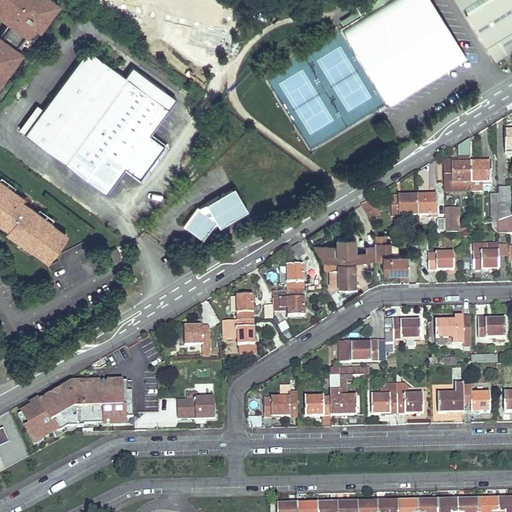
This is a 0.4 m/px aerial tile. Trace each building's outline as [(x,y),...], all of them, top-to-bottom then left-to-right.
[(40,28),(58,3),(54,0),(0,0),(0,12),(8,19),(9,20),(0,32),(0,76),(1,75),(3,77),(3,76),(8,70),(6,68),(10,62),(13,63),(16,58),(22,51),(19,49),(23,43),(23,42),(22,42),(35,25),(40,28)] [(389,105),(466,57),(430,0),(366,0),(367,0),(355,7),(361,16),(342,28),(389,105)] [(511,0),(457,0),(495,61),(511,50),(511,0)] [(8,19),(0,12),(0,16),(6,21),(8,19)] [(40,28),(35,25),(22,42),(23,42),(23,43),(28,47),(42,29),(40,28)] [(128,78),(88,49),(43,109),(25,134),(65,164),(128,78)] [(6,68),(8,70),(10,72),(19,60),(16,58),(13,63),(10,62),(6,68)] [(128,78),(65,164),(105,193),(125,168),(140,179),(164,146),(149,134),(168,108),(157,100),(165,90),(157,83),(149,94),(128,78)] [(43,109),(37,105),(19,130),(25,134),(43,109)] [(471,192),(471,164),(470,140),(469,140),(457,147),(458,147),(458,161),(443,162),(444,192),(471,192)] [(471,164),(471,192),(482,191),(482,186),(490,186),(490,164),(471,164)] [(48,261),(67,234),(51,223),(52,222),(22,200),(24,198),(0,180),(0,223),(3,226),(5,223),(10,226),(6,232),(32,250),(48,261)] [(247,209),(234,186),(206,203),(207,206),(201,209),(198,207),(197,207),(184,226),(203,240),(209,231),(247,209)] [(510,188),(498,189),(498,194),(499,221),(507,218),(510,217),(510,188)] [(497,222),(499,221),(498,194),(491,195),(491,224),(497,222)] [(406,217),(417,216),(417,197),(398,198),(391,198),(392,217),(398,217),(398,219),(406,219),(406,217)] [(417,197),(417,216),(429,216),(430,219),(437,218),(436,197),(417,197)] [(368,218),(376,214),(369,201),(361,206),(368,218)] [(445,233),(458,233),(458,210),(444,210),(445,220),(445,233)] [(507,234),(507,218),(499,221),(497,222),(497,235),(507,234)] [(376,235),(376,243),(396,243),(395,235),(376,235)] [(366,252),(354,252),(354,236),(336,237),(337,246),(313,246),(323,262),(354,261),(366,261),(366,252)] [(289,249),(298,263),(307,257),(298,244),(289,249)] [(366,252),(366,261),(375,261),(375,246),(366,246),(366,252)] [(473,271),(499,270),(498,246),(487,246),(487,253),(481,254),(473,254),(473,271)] [(428,254),(428,271),(454,271),(453,254),(428,254)] [(382,256),(383,273),(399,272),(399,278),(408,277),(408,272),(408,255),(382,256)] [(354,287),(354,261),(323,262),(323,271),(330,270),(330,287),(354,287)] [(286,267),(287,292),(304,292),(303,266),(286,267)] [(272,292),(273,309),(287,309),(287,312),(287,317),(304,317),(304,292),(287,292),(272,292)] [(237,322),(254,321),(253,296),(236,297),(237,322)] [(264,319),(273,319),(272,307),(264,306),(264,319)] [(462,347),(470,347),(470,318),(454,318),(454,321),(435,322),(435,340),(451,340),(451,345),(462,344),(462,347)] [(485,318),(477,318),(478,338),(505,338),(505,320),(486,321),(485,318)] [(385,320),(385,341),(385,353),(394,353),(394,341),(421,340),(420,322),(401,323),(400,319),(385,320)] [(237,322),(222,322),(222,340),(237,339),(237,347),(240,347),(241,356),(255,355),(254,321),(237,322)] [(285,322),(278,326),(287,341),(294,337),(285,322)] [(202,356),(210,356),(209,328),(184,328),(184,346),(202,345),(202,356)] [(385,353),(385,341),(370,341),(370,344),(351,345),(351,342),(339,343),(340,363),(385,362),(385,353)] [(330,369),(330,376),(339,376),(346,376),(363,376),(369,375),(368,368),(330,369)] [(339,376),(330,376),(330,398),(331,414),(338,414),(338,416),(357,416),(356,397),(347,397),(340,397),(339,376)] [(97,394),(133,392),(132,382),(97,383),(97,387),(97,394)] [(457,411),(463,411),(463,384),(454,385),(455,394),(437,395),(438,414),(457,413),(457,411)] [(463,384),(463,411),(471,410),(471,413),(489,412),(489,394),(471,394),(471,384),(463,384)] [(371,397),(371,416),(390,415),(390,413),(397,413),(396,385),(387,385),(387,396),(371,397)] [(404,415),(423,414),(423,396),(406,396),(405,385),(396,385),(397,413),(404,412),(404,415)] [(32,407),(22,412),(29,425),(25,427),(33,441),(41,437),(42,439),(43,439),(53,433),(58,430),(60,432),(68,428),(76,427),(84,427),(84,425),(84,419),(90,419),(90,425),(97,425),(97,421),(104,420),(104,424),(111,424),(111,426),(126,425),(126,419),(133,418),(133,392),(97,394),(97,387),(83,387),(77,388),(77,392),(67,394),(65,389),(58,392),(47,399),(46,398),(40,401),(39,399),(31,404),(32,407)] [(47,399),(58,392),(56,389),(45,394),(47,397),(46,398),(47,399)] [(195,420),(214,419),(214,400),(197,400),(197,393),(187,394),(187,401),(178,401),(178,420),(189,419),(189,417),(195,417),(195,420)] [(297,417),(297,394),(288,394),(289,398),(263,399),(264,415),(271,415),(271,418),(297,417)] [(324,414),(331,414),(330,398),(304,398),(305,417),(323,417),(324,417),(324,414)] [(25,427),(29,425),(22,412),(18,414),(25,427)] [(247,417),(248,426),(261,426),(261,417),(247,417)] [(58,430),(53,433),(56,439),(68,432),(72,432),(76,430),(76,427),(68,428),(60,432),(58,430)] [(0,457),(0,445),(9,442),(3,428),(0,429),(0,459),(1,459),(0,457)] [(41,437),(33,441),(35,445),(44,440),(43,439),(42,439),(41,437)] [(497,511),(511,511),(511,499),(498,500),(497,511)] [(497,511),(498,500),(478,501),(478,511),(497,511)] [(437,511),(438,501),(418,502),(417,511),(437,511)] [(437,511),(458,511),(458,501),(438,501),(437,511)] [(458,511),(478,511),(478,501),(458,501),(458,511)] [(397,511),(398,502),(378,503),(377,511),(397,511)] [(417,511),(418,502),(398,502),(397,511),(417,511)] [(357,511),(357,503),(338,504),(337,511),(357,511)] [(377,511),(378,503),(357,503),(357,511),(377,511)]
